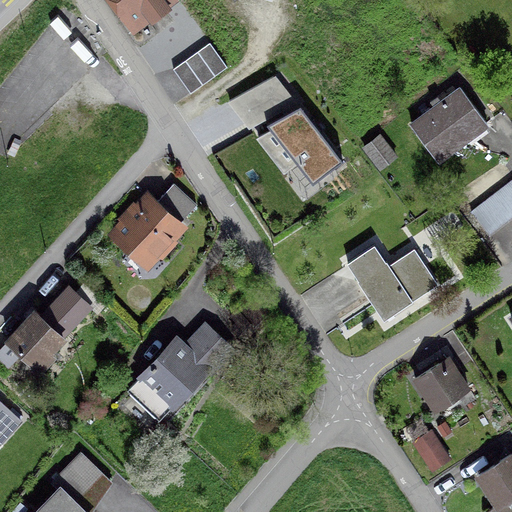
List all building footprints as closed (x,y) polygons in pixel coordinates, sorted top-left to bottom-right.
[(116,0),(132,20),(157,0),(116,0)] [(210,42),(173,68),(191,92),(228,66),(210,42)] [(430,99),(436,106),(412,124),(438,159),(466,138),(464,135),(485,119),(461,88),(442,102),(437,94),(430,99)] [(313,182),(343,158),(300,104),(267,122),(313,182)] [(365,147),(377,163),(393,151),(380,135),(365,147)] [(511,217),(511,179),(471,211),(490,235),(511,217)] [(126,253),(134,252),(146,263),(157,251),(160,254),(174,239),(170,236),(181,224),(150,195),(114,234),(126,245),(126,253)] [(374,244),(348,261),(384,318),(437,283),(414,248),(389,265),(374,244)] [(56,300),(63,306),(48,321),(36,310),(9,340),(35,365),(90,305),(70,286),(56,300)] [(271,304),(256,290),(231,317),(237,322),(232,327),(243,337),(254,326),(252,324),(271,304)] [(233,348),(214,329),(192,353),(175,338),(128,390),(159,418),(206,369),(210,373),(233,348)] [(455,410),(474,397),(448,356),(415,378),(435,408),(449,400),(455,410)] [(0,442),(21,420),(0,400),(0,442)] [(449,457),(438,440),(421,452),(433,468),(449,457)] [(37,511),(85,511),(83,509),(111,481),(81,452),(53,482),(60,489),(37,511)] [(511,452),(462,484),(479,511),(490,511),(511,498),(511,452)]
